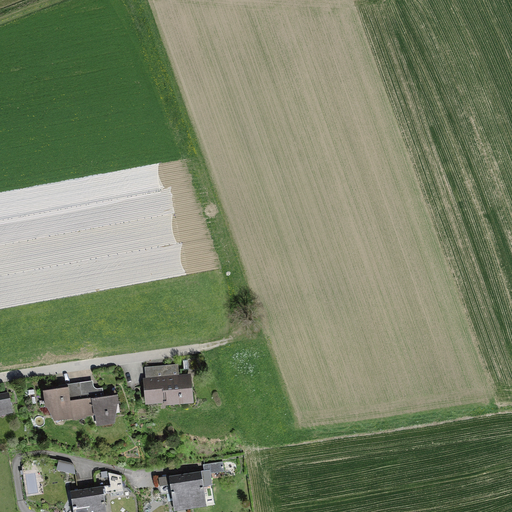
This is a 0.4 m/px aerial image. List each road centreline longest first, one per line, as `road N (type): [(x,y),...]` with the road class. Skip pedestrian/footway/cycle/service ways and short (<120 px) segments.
road 1 (track): [(130,0),(286,434),(511,405)]
road 2 (residential): [(198,348),(0,378)]
